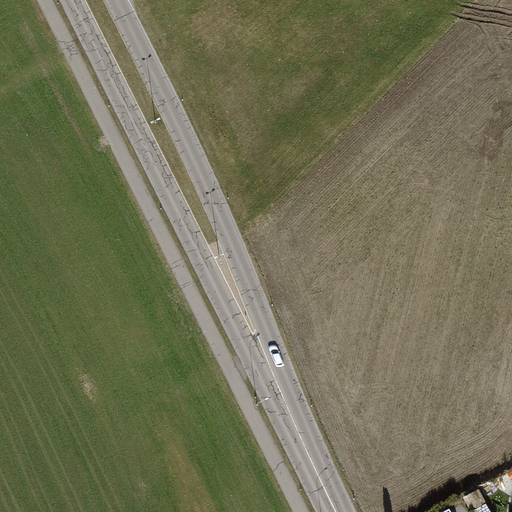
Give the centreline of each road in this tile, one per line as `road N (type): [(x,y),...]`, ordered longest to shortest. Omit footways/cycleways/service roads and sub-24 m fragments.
road 1 (secondary): [(73,0),(254,360),(281,393)]
road 2 (secondary): [(281,393),(227,230),(116,0)]
road 3 (secondary): [(338,511),(281,393)]
